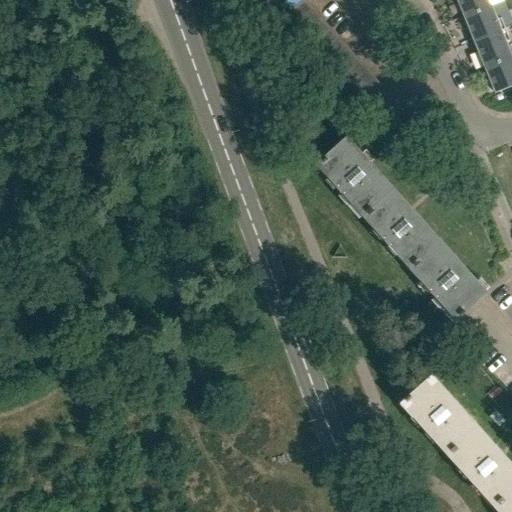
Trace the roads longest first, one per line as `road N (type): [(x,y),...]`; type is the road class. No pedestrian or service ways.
road 1 (secondary): [(169,0),(360,511)]
road 2 (residential): [(476,139),(412,0)]
